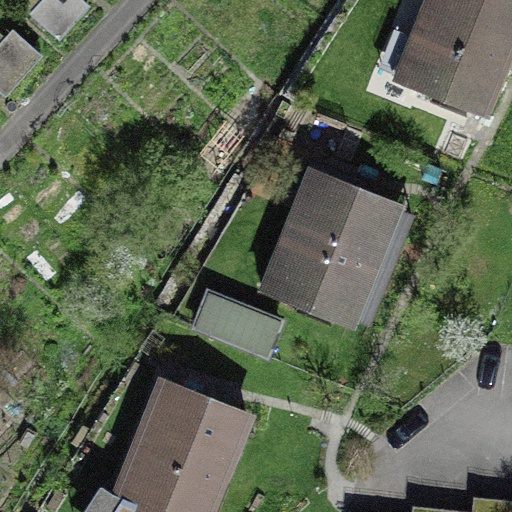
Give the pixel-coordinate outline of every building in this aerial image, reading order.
[(87,0),(37,0),(30,8),(58,34),(88,1),(87,0)] [(424,41),(408,81),(483,111),(511,37),(511,0),(440,0),(436,11),(424,6),(412,36),(424,41)] [(11,26),(0,37),(0,87),(4,92),(40,52),(11,26)] [(446,122),(433,154),(464,166),(476,135),(446,122)] [(125,166),(95,199),(109,212),(140,180),(125,166)] [(320,175),(273,292),(349,322),(395,206),(320,175)] [(209,289),(193,327),(265,356),(281,318),(209,289)] [(208,511),(247,415),(171,385),(125,500),(123,498),(113,511),(208,511)] [(12,393),(0,405),(0,408),(20,427),(33,413),(12,393)] [(511,511),(511,500),(473,497),(472,511),(471,511),(511,511)]
